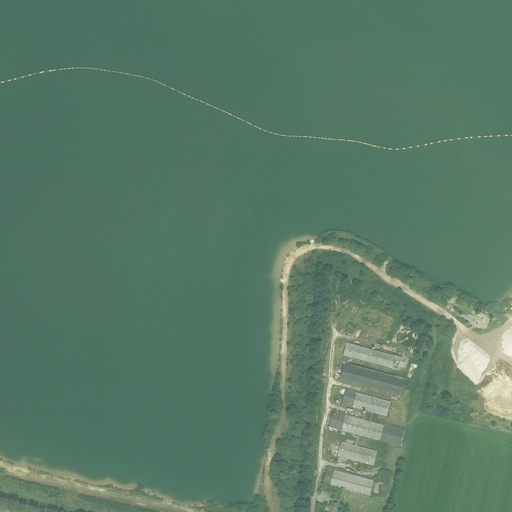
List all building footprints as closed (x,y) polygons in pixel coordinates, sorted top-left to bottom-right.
[(343,355),(399,370),(402,358),(346,343),(343,355)] [(344,365),(340,380),(400,395),(404,378),(350,364),(350,366),(344,365)] [(386,416),(390,402),(346,391),(342,405),(366,411),(373,413),(386,416)] [(401,446),(405,430),(371,421),(373,413),(366,411),(364,419),(333,411),(329,427),(357,435),(360,435),(401,446)] [(357,446),(360,435),(357,435),(354,446),(341,442),(337,456),(373,466),(377,452),(357,446)] [(327,468),(323,484),(369,496),(374,480),(327,468)] [(336,511),(338,504),(334,503),(330,502),(329,506),(328,506),(327,508),(330,509),(329,511),(322,511),(336,511)]
